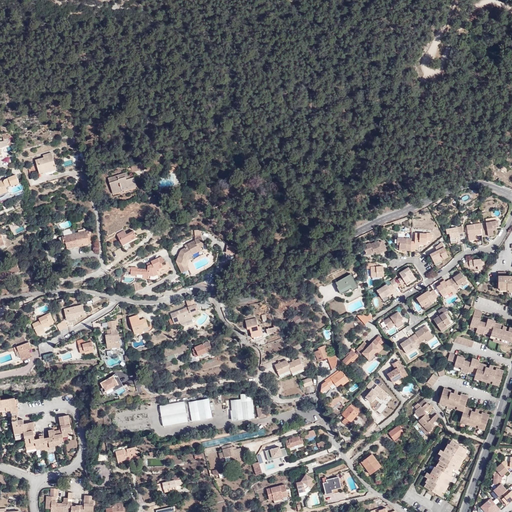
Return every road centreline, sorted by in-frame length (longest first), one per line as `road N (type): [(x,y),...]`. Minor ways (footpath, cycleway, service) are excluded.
road 1 (unclassified): [(511,197),(480,182),(451,190),(249,298),(218,298)]
road 2 (track): [(454,0),(425,59),(433,71),(477,0)]
road 3 (residential): [(314,396),(278,401),(256,377),(218,298)]
road 4 (residential): [(314,396),(350,466),(404,511)]
road 5 (tertiary): [(466,511),(511,375)]
